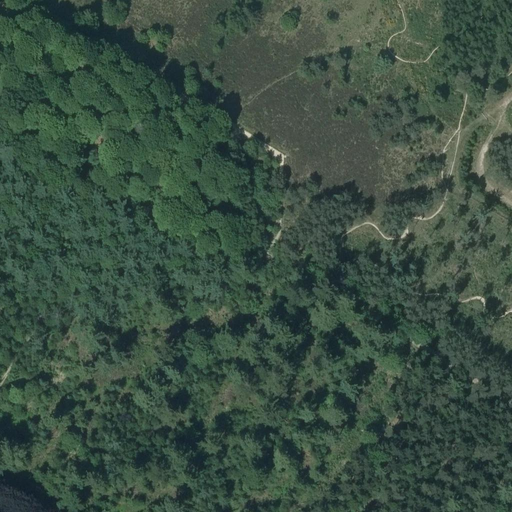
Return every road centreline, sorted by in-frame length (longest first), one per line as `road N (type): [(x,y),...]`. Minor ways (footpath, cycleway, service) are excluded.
road 1 (track): [(0,376),(104,199),(212,266),(250,254),(270,257)]
road 2 (track): [(270,257),(511,403)]
